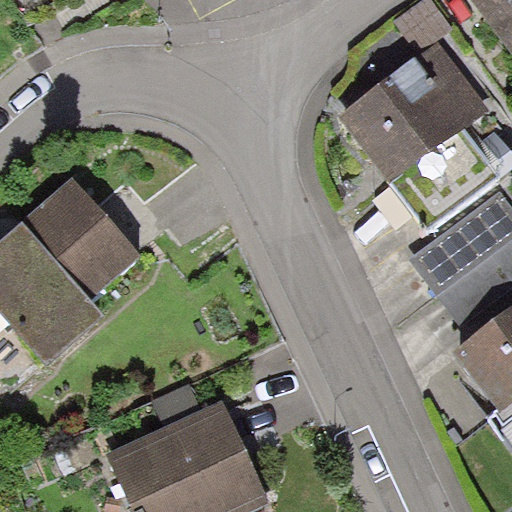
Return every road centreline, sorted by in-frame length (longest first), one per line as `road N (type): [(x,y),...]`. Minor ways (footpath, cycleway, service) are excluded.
road 1 (residential): [(234,95),(426,511)]
road 2 (residential): [(0,144),(75,86),(153,77),(234,95)]
road 3 (residential): [(234,95),(362,0)]
